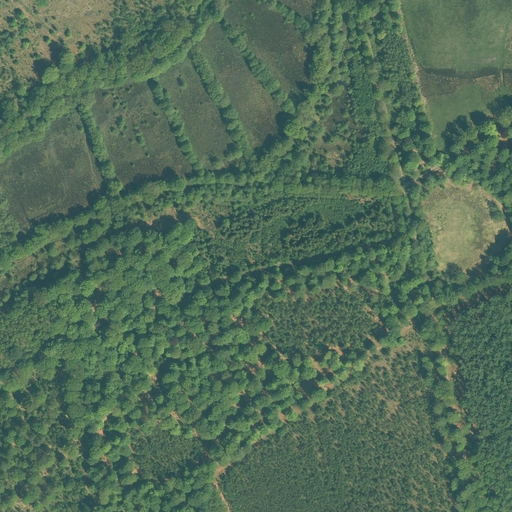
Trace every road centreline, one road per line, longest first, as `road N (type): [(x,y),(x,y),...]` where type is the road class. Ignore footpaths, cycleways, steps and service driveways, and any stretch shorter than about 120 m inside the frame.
road 1 (track): [(165,511),(427,317),(511,278)]
road 2 (track): [(105,215),(173,189),(263,180),(320,100),(335,0)]
road 3 (track): [(482,511),(405,189)]
road 4 (track): [(79,225),(77,372),(92,511)]
road 5 (track): [(405,189),(357,0)]
road 6 (track): [(263,180),(405,189)]
road 7 (track): [(405,189),(511,124)]
